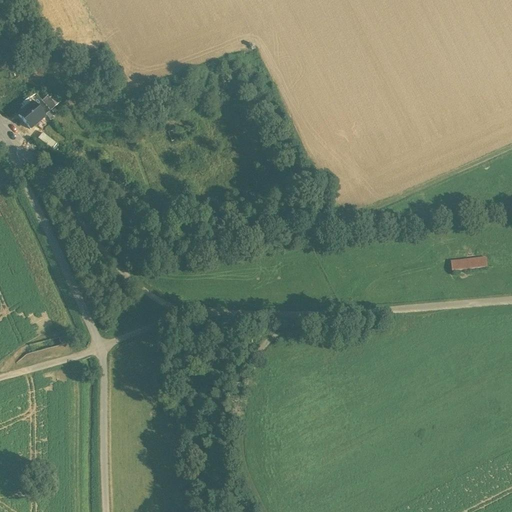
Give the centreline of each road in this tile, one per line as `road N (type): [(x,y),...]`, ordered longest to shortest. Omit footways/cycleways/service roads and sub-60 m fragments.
road 1 (track): [(105,511),(97,346),(176,313),(511,304)]
road 2 (unclassified): [(0,375),(97,346),(15,164)]
road 3 (track): [(265,511),(239,466),(238,426),(261,340),(347,313)]
road 4 (track): [(176,313),(112,263),(10,134)]
road 5 (track): [(346,226),(511,148)]
